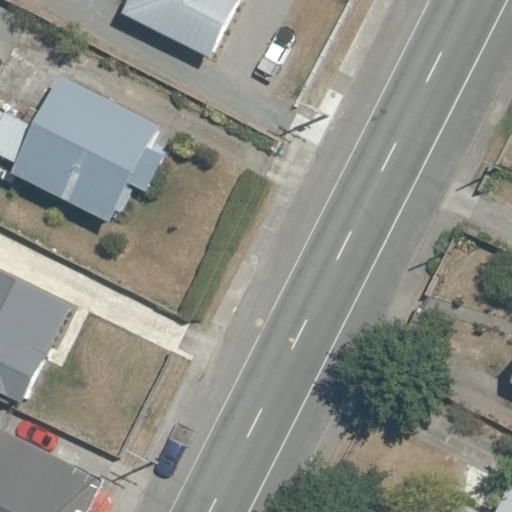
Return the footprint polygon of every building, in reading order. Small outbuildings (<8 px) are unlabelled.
[(140,0),(131,18),(218,62),(249,0),(248,0),(140,0)] [(22,179),(118,228),(138,190),(157,199),(175,165),(162,158),(155,155),(166,133),(70,85),(45,135),(0,111),(0,77),(12,55),(0,48),(0,156),(26,170),(22,179)] [(0,394),(29,409),(78,313),(0,272),(0,394)] [(0,511),(95,511),(108,484),(0,432),(0,511)] [(511,511),(511,495),(503,511),(511,511)]
